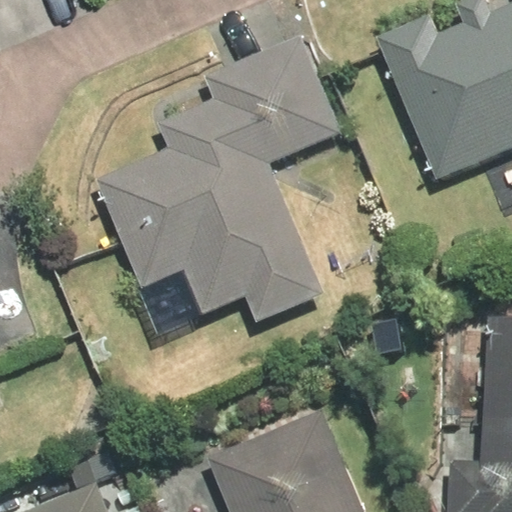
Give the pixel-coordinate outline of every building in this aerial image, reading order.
[(382,48),(447,197),(511,169),(511,20),(500,25),(492,7),(462,20),(470,38),(445,49),(435,25),(382,48)] [(174,159),(105,189),(155,305),(196,287),(217,334),(258,317),(269,343),(335,315),(276,177),(351,145),(308,45),(212,85),(222,108),(163,133),(174,159)] [(493,476),(460,474),(458,511),(511,511),(511,325),(499,325),(493,476)] [(367,511),(329,418),(216,467),(235,511),(367,511)] [(112,511),(104,491),(53,511),(112,511)]
